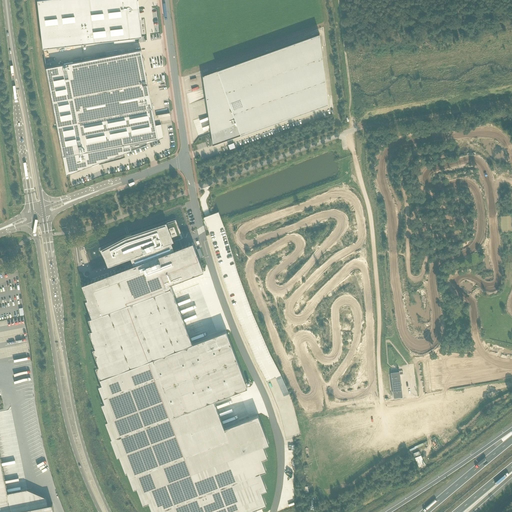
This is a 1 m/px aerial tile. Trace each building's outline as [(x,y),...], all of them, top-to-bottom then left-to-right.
[(137,0),(38,0),(37,0),(43,48),(142,37),(137,0)] [(319,33),(202,75),(204,87),(205,87),(208,97),(206,98),(208,104),(212,114),(218,130),(212,133),(214,144),(328,103),(319,33)] [(141,50),(46,68),(66,175),(92,165),(92,166),(93,165),(92,164),(93,164),(94,165),(95,165),(95,164),(96,164),(96,163),(97,163),(98,163),(147,144),(146,140),(158,138),(155,125),(141,50)] [(329,113),(332,113),(330,108),(333,107),(332,103),(321,106),(323,110),(327,109),(329,113)] [(511,215),(500,216),(501,233),(511,232),(511,215)] [(133,265),(82,285),(87,299),(85,300),(92,317),(88,319),(92,330),(89,331),(95,348),(92,349),(99,366),(95,367),(102,384),(98,385),(105,402),(101,403),(108,420),(105,421),(112,438),(111,438),(117,456),(119,455),(125,472),(127,471),(133,488),(137,487),(143,504),(149,502),(152,511),(154,511),(156,511),(249,511),(266,504),(261,491),(266,489),(260,472),(266,470),(261,459),(267,457),(263,446),(268,443),(258,415),(224,428),(214,400),(247,387),(226,331),(192,343),(170,284),(203,271),(193,243),(182,247),(179,239),(181,238),(175,221),(174,221),(133,235),(132,234),(131,234),(132,235),(126,238),(125,236),(101,249),(105,257),(108,266),(130,258),(133,265)] [(248,322),(255,320),(244,287),(239,288),(239,289),(229,293),(239,323),(243,321),(244,325),(248,323),(248,322)] [(267,381),(281,375),(268,348),(263,350),(261,347),(259,349),(258,346),(261,345),(260,344),(251,348),(267,381)] [(402,396),(399,371),(391,372),(394,397),(402,396)] [(413,452),(418,467),(425,465),(420,450),(413,452)] [(0,511),(54,511),(52,503),(11,511),(0,456),(0,511)]
